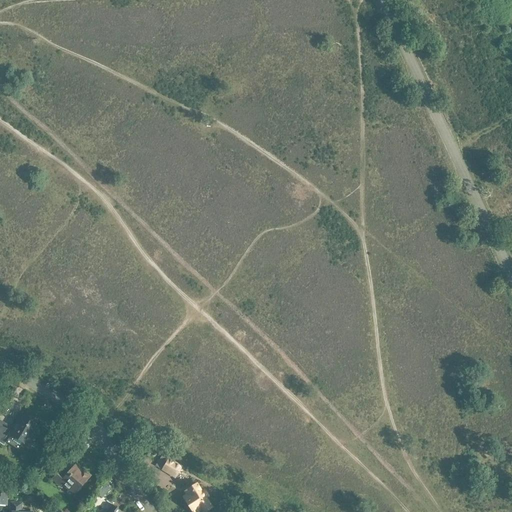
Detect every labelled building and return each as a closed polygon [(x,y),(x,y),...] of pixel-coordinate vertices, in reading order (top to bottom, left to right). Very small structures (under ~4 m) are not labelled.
[(0,420),(0,442),(4,445),(10,435),(23,443),(25,440),(25,441),(27,437),(29,433),(33,435),(38,426),(21,416),(13,429),(0,420)] [(168,459),(162,470),(175,477),(181,467),(168,459)] [(90,476),(83,469),(81,471),(75,465),(66,476),(60,471),(52,479),(60,486),(62,483),(75,494),(90,476)] [(183,497),(192,511),(198,511),(201,510),(202,511),(212,511),(211,509),(212,508),(196,483),(195,484),(193,481),(187,485),(189,488),(187,489),(189,493),(183,497)] [(0,505),(7,506),(8,488),(0,487),(0,505)] [(98,492),(103,496),(107,491),(102,488),(98,492)] [(11,503),(10,511),(20,511),(21,504),(11,503)]
